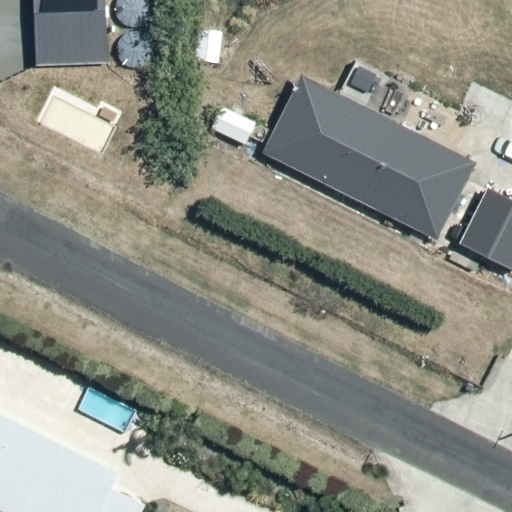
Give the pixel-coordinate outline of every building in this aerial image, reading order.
[(38,0),(40,69),(113,68),(111,0),(38,0)] [(224,25),(197,23),(194,62),(221,63),(224,25)] [(475,156),(298,70),(259,150),(436,237),(475,156)] [(511,195),(486,182),(457,240),(511,268),(511,195)] [(111,462),(0,405),(0,505),(13,511),(134,511),(142,496),(104,476),(111,462)]
